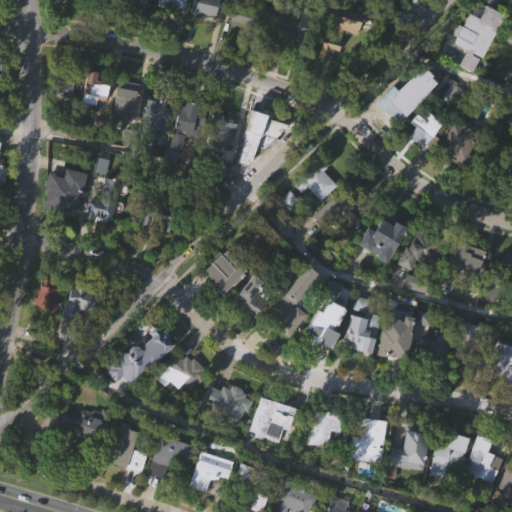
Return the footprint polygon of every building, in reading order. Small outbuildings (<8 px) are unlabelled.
[(150,30),(151,0),(138,0),(136,0),(136,6),(123,5),(122,0),(99,0),(99,29),(150,30)] [(185,0),(184,8),(167,4),(166,8),(155,6),(156,0),(185,0)] [(218,0),(214,16),(200,12),(199,18),(187,15),(191,0),(218,0)] [(506,0),(510,2),(489,41),(473,32),(487,5),(492,8),(496,0),(506,0)] [(186,37),(192,4),(177,1),(175,13),(161,10),(158,32),(186,37)] [(245,9),(257,12),(259,4),(275,8),(272,18),(269,17),(266,30),(256,27),(255,31),(232,24),(234,18),(227,17),(231,2),(246,6),(245,9)] [(337,9),(359,15),(354,33),(341,30),(337,53),(327,50),(324,60),(317,58),(329,12),(336,14),(337,9)] [(511,44),(498,37),(511,9),(511,44)] [(286,12),(305,16),(304,19),(322,24),(318,41),(303,37),(301,43),(273,35),(279,13),(285,14),(286,12)] [(218,45),(221,24),(195,20),(192,42),(218,45)] [(483,87),(504,42),(486,33),(480,46),(468,40),(454,71),(466,77),(459,93),(473,100),(479,85),(483,87)] [(254,39),(235,34),(231,52),(250,57),(254,39)] [(359,62),(363,42),(343,37),(339,53),(325,50),(317,84),(329,86),(331,77),(339,79),(344,58),(359,62)] [(303,69),(308,44),(279,39),(274,64),(303,69)] [(13,62),(11,102),(0,101),(0,54),(3,55),(2,61),(13,62)] [(73,76),(72,94),(46,92),(47,75),(59,76),(59,67),(67,67),(67,75),(73,76)] [(107,84),(104,96),(102,96),(101,101),(92,99),(91,105),(77,102),(79,91),(80,92),(85,69),(96,71),(94,79),(106,81),(105,84),(107,84)] [(129,84),(129,86),(139,88),(133,120),(116,116),(118,107),(116,106),(116,103),(111,102),(115,84),(124,85),(124,83),(129,84)] [(394,85),(407,97),(412,91),(422,101),(402,121),(393,112),(391,115),(378,102),(394,85)] [(168,95),(166,108),(167,108),(165,119),(159,118),(158,125),(140,121),(144,98),(147,98),(147,95),(155,97),(156,93),(168,95)] [(108,124),(110,111),(100,110),(101,100),(87,98),(83,130),(97,132),(98,123),(108,124)] [(202,102),(198,124),(195,124),(194,130),(172,125),(176,106),(182,107),(183,98),(202,102)] [(444,124),(428,145),(420,140),(419,141),(410,135),(412,132),(405,127),(423,104),(445,123),(444,124)] [(112,145),(133,150),(142,112),(121,107),(112,145)] [(235,123),(231,132),(233,133),(230,146),(221,144),(220,148),(205,144),(210,124),(207,123),(209,112),(236,119),(235,123)] [(255,118),(266,121),(265,123),(273,125),(269,142),(263,141),(262,144),(253,142),(254,139),(244,136),(248,119),(255,120),(255,118)] [(469,128),(476,131),(459,164),(433,151),(447,124),(461,129),(464,123),(470,126),(469,128)] [(171,127),(157,127),(157,126),(145,126),(143,167),(157,168),(157,161),(169,162),(171,127)] [(169,175),(184,178),(186,165),(201,168),(208,135),(180,129),(169,175)] [(427,174),(443,150),(421,135),(409,153),(414,156),(410,162),(427,174)] [(239,140),(219,139),(219,159),(238,160),(239,140)] [(439,175),(463,188),(477,163),(453,150),(439,175)] [(511,179),(502,176),(508,154),(511,155),(511,179)] [(340,184),(323,200),(310,186),(303,192),(308,198),(291,214),(279,201),(307,173),(305,172),(321,157),(330,166),(326,170),(340,184)] [(81,174),(76,195),(74,194),(72,203),(77,204),(74,216),(40,209),(41,204),(39,203),(45,176),(57,179),(59,170),(81,174)] [(371,192),(352,209),(364,223),(354,232),(340,217),(326,230),(323,226),(311,237),(297,222),(309,211),(313,215),(338,193),(342,199),(361,181),(371,192)] [(84,199),(65,196),(64,203),(51,200),(45,235),(77,240),(84,199)] [(174,209),(170,231),(160,229),(161,226),(147,223),(146,228),(137,226),(143,199),(157,203),(156,205),(174,209)] [(110,205),(107,220),(90,217),(90,221),(83,220),(85,210),(82,209),(83,204),(88,203),(89,200),(99,200),(99,203),(110,205)] [(385,215),(395,222),(397,220),(411,229),(387,265),(375,257),(386,242),(380,238),(370,252),(357,244),(369,225),(375,230),(385,215)] [(87,224),(86,246),(112,247),(113,225),(87,224)] [(444,248),(434,268),(415,259),(410,270),(408,269),(407,271),(394,265),(402,247),(406,249),(415,230),(438,241),(436,244),(444,248)] [(481,250),(475,269),(459,263),(457,268),(445,263),(453,240),(481,250)] [(408,254),(385,241),(375,258),(367,254),(357,272),(388,289),(408,254)] [(511,281),(506,280),(501,301),(485,297),(486,295),(479,294),(488,261),(501,265),(504,252),(511,253),(511,281)] [(418,301),(423,289),(434,294),(443,273),(415,261),(409,274),(405,272),(397,293),(418,301)] [(288,305),(292,308),(294,305),(304,313),(290,333),(265,315),(281,294),(279,293),(301,263),(312,272),(288,305)] [(447,292),(480,300),(485,278),(452,270),(447,292)] [(247,272),(259,281),(250,292),(264,304),(252,319),(236,306),(238,304),(228,296),(247,272)] [(49,278),(48,281),(61,284),(54,315),(33,310),(34,304),(31,303),(32,301),(30,300),(35,278),(39,279),(40,276),(49,278)] [(224,321),(247,299),(226,277),(203,299),(224,321)] [(74,286),(88,290),(88,292),(95,295),(91,310),(76,306),(74,313),(65,311),(67,306),(62,305),(67,287),(73,288),(74,286)] [(305,340),(300,337),(312,312),(319,316),(325,304),(300,291),(273,345),(279,348),(275,356),(292,365),(305,340)] [(265,311),(255,302),(232,327),(253,347),(267,332),(256,321),(265,311)] [(416,304),(407,302),(404,314),(413,316),(416,304)] [(62,345),(80,349),(83,337),(91,339),(97,318),(70,312),(62,345)] [(378,315),(369,354),(357,351),(358,345),(354,344),(354,342),(343,340),(346,322),(352,323),(354,315),(362,317),(363,312),(378,315)] [(484,326),(477,355),(485,357),(482,371),(467,368),(470,357),(461,355),(460,357),(449,354),(451,346),(453,347),(459,320),(484,326)] [(309,322),(312,323),(313,322),(337,329),(332,348),(308,342),(309,339),(303,337),(308,321),(309,322)] [(148,322),(164,334),(161,337),(167,343),(133,379),(128,376),(125,380),(119,375),(112,381),(102,370),(104,367),(101,364),(113,350),(118,351),(118,346),(121,343),(128,343),(131,347),(136,347),(133,345),(143,336),(142,330),(148,322)] [(339,360),(334,358),(344,334),(327,327),(322,339),(315,336),(304,363),(333,375),(339,360)] [(408,331),(405,359),(378,356),(381,333),(396,334),(396,330),(408,331)] [(443,335),(439,363),(414,359),(417,337),(434,339),(435,334),(443,335)] [(365,345),(351,342),(345,371),(360,374),(359,378),(372,381),(380,343),(366,340),(365,345)] [(511,345),(511,379),(485,372),(493,340),(511,345)] [(176,371),(156,350),(148,358),(152,363),(139,376),(134,371),(116,387),(117,388),(106,399),(116,410),(123,404),(127,409),(133,404),(136,408),(176,371)] [(175,354),(181,359),(184,355),(189,360),(192,357),(204,368),(201,371),(205,375),(197,384),(195,382),(188,389),(162,365),(173,352),(175,354)] [(448,368),(419,365),(416,386),(445,389),(448,368)] [(511,373),(497,369),(489,401),(511,406),(511,373)] [(191,416),(207,397),(186,380),(181,387),(174,381),(154,405),(165,414),(169,408),(178,415),(183,409),(191,416)] [(230,384),(238,387),(238,388),(240,390),(240,391),(243,393),(242,395),(250,400),(244,410),(241,409),(234,422),(224,417),(225,414),(198,400),(206,384),(217,390),(220,384),(227,388),(230,384)] [(291,407),(285,430),(280,428),(276,442),(262,438),(261,440),(252,437),(253,432),(246,430),(256,396),(291,407)] [(109,400),(106,409),(111,412),(107,423),(102,422),(96,436),(103,439),(98,452),(88,448),(90,442),(73,436),(74,432),(58,425),(65,408),(75,412),(78,407),(90,412),(89,415),(96,418),(104,398),(109,400)] [(337,411),(335,430),(326,429),(324,446),(303,443),(306,421),(304,421),(306,408),(337,411)] [(242,448),(252,424),(223,411),(221,417),(208,411),(200,430),(242,448)] [(381,423),(377,454),(348,450),(350,435),(358,436),(359,433),(355,432),(357,416),(381,419),(381,423)] [(125,423),(123,428),(133,431),(127,449),(145,454),(139,471),(103,460),(113,425),(116,426),(118,421),(125,423)] [(279,468),(282,456),(290,458),(296,434),(258,425),(250,462),(279,468)] [(424,432),(418,469),(395,466),(396,461),(385,459),(387,446),(398,447),(401,428),(424,432)] [(465,437),(454,468),(444,465),(439,480),(426,476),(433,455),(429,454),(431,447),(434,448),(437,440),(443,442),(446,431),(465,437)] [(62,455),(102,465),(108,440),(81,434),(80,439),(67,436),(62,455)] [(156,434),(191,446),(184,467),(167,461),(159,479),(143,473),(156,434)] [(500,459),(490,481),(466,470),(471,457),(468,455),(474,435),(489,440),(485,452),(500,459)] [(342,442),(309,438),(306,470),(328,473),(330,457),(340,458),(342,442)] [(385,447),(355,444),(351,487),(381,489),(385,447)] [(213,456),(222,458),(222,457),(227,458),(226,460),(230,461),(225,477),(217,474),(214,482),(206,480),(202,492),(186,487),(198,450),(213,456)] [(142,498),(146,483),(132,480),(138,458),(116,452),(106,488),(142,498)] [(388,492),(423,497),(429,459),(405,455),(402,475),(391,474),(388,492)] [(511,484),(501,478),(506,462),(509,459),(511,461),(511,484)] [(467,464),(449,460),(447,473),(435,471),(430,503),(444,505),(446,493),(461,496),(467,464)] [(159,462),(148,501),(169,507),(173,490),(188,494),(194,472),(159,462)] [(493,509),(502,486),(486,480),(491,468),(477,462),(467,487),(470,488),(465,498),(493,509)] [(275,476),(270,489),(267,488),(265,492),(246,485),(243,493),(233,489),(242,464),(275,476)] [(314,495),(307,511),(297,511),(286,508),(284,511),(269,511),(283,478),(302,486),(301,490),(314,495)] [(191,511),(197,511),(208,511),(211,503),(228,506),(233,486),(198,479),(191,511)] [(314,511),(323,492),(346,501),(343,509),(349,511),(314,511)] [(511,511),(511,494),(501,495),(501,511),(511,511)]
